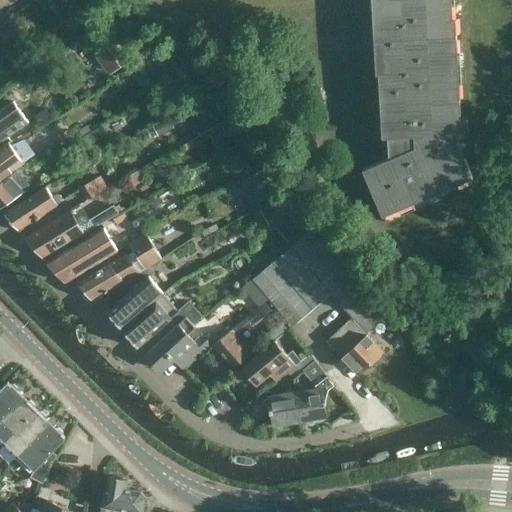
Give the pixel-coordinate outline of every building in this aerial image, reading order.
[(371,0),(376,74),(378,74),(382,137),(387,137),(388,158),(363,169),(382,215),(471,177),(456,141),(456,132),(461,132),(455,17),(452,17),(451,0),(371,0)] [(89,40),(111,71),(129,59),(106,27),(89,40)] [(142,66),(154,86),(180,70),(167,50),(142,66)] [(0,142),(16,131),(29,121),(14,101),(0,110),(0,142)] [(15,169),(23,163),(37,153),(26,138),(16,142),(14,139),(9,143),(0,148),(0,178),(15,169)] [(238,180),(252,206),(278,192),(274,184),(276,183),(266,165),(238,180)] [(29,184),(15,169),(0,178),(0,207),(16,197),(20,201),(51,182),(46,174),(29,184)] [(107,187),(99,175),(80,186),(88,199),(107,187)] [(3,213),(18,230),(32,221),(32,222),(46,213),(58,205),(47,187),(21,202),(20,202),(3,213)] [(259,211),(271,230),(289,220),(278,200),(259,211)] [(25,238),(43,259),(45,260),(124,210),(120,205),(116,207),(114,205),(90,220),(80,205),(71,211),(71,210),(25,238)] [(147,233),(142,225),(127,234),(132,242),(147,233)] [(46,261),(66,281),(73,277),(117,250),(103,227),(46,261)] [(270,299),(269,300),(279,312),(281,311),(293,324),(329,293),(350,317),(324,340),(341,357),(357,374),(372,360),(375,360),(380,357),(380,353),(383,351),(366,333),(384,316),(328,251),(310,230),(253,279),(270,299)] [(105,292),(106,292),(149,268),(149,267),(163,259),(147,233),(129,244),(134,252),(128,256),(126,254),(77,281),(77,282),(96,303),(99,301),(96,297),(105,292)] [(105,311),(121,330),(164,292),(149,275),(152,271),(149,268),(106,292),(115,303),(105,311)] [(146,339),(152,346),(189,314),(198,323),(204,318),(189,301),(179,309),(164,292),(121,330),(137,347),(146,339)] [(230,330),(211,346),(231,368),(254,349),(247,341),(244,343),(238,335),(267,312),(272,318),(279,312),(269,300),(230,330)] [(211,346),(230,330),(226,326),(213,338),(211,335),(200,334),(194,340),(189,335),(199,325),(198,323),(189,314),(152,346),(153,347),(144,354),(159,370),(162,368),(163,369),(178,357),(186,366),(211,346)] [(240,367),(255,384),(270,373),(276,380),(301,359),(292,349),(286,354),(274,339),(240,367)] [(316,387),(294,391),(299,421),(325,417),(323,404),(324,404),(324,399),(325,390),(334,383),(325,371),(314,359),(302,369),(316,387)] [(297,363),(288,371),(293,376),(302,369),(297,363)] [(0,417),(1,416),(22,395),(17,390),(17,387),(14,384),(10,384),(8,381),(0,389),(0,417)] [(299,421),(294,391),(268,395),(268,397),(263,400),(269,408),(269,413),(271,413),(273,425),(299,421)] [(0,442),(2,444),(36,409),(33,407),(34,403),(30,399),(26,400),(22,395),(1,416),(0,417),(0,442)] [(2,444),(15,457),(50,423),(45,418),(46,414),(42,411),(38,411),(36,409),(2,444)] [(51,450),(64,437),(61,434),(62,431),(58,427),(54,428),(50,423),(15,457),(31,473),(33,471),(34,472),(32,479),(35,480),(35,483),(39,484),(40,482),(44,485),(58,457),(51,450)] [(113,475),(110,493),(104,492),(101,507),(100,511),(106,511),(107,507),(134,511),(146,511),(148,505),(144,504),(145,497),(141,491),(126,488),(126,483),(122,476),(113,475)] [(30,511),(73,511),(48,501),(43,511),(39,511),(32,509),(30,511)] [(3,511),(22,511),(12,503),(3,511)]
